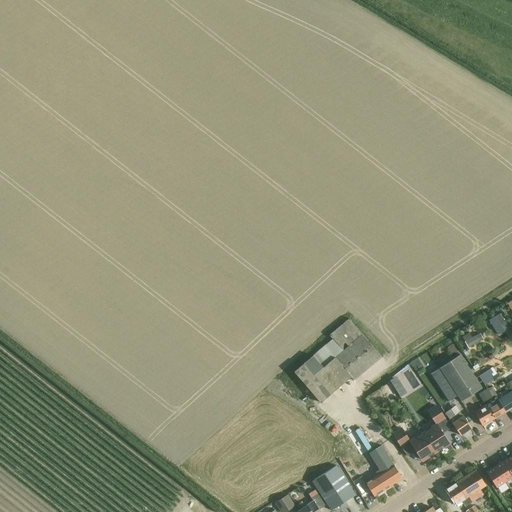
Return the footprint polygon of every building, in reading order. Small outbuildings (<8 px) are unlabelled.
[(351,376),(354,380),(382,356),(349,318),(328,336),(331,339),(293,372),(320,402),(351,376)] [(466,358),(485,386),(504,373),(485,345),(466,358)] [(428,354),(432,363),(443,358),(439,349),(428,354)] [(439,368),(457,395),(461,401),(481,387),(459,354),(439,368)] [(457,395),(439,368),(430,373),(448,401),(457,395)] [(424,382),(426,390),(432,389),(431,381),(424,382)] [(511,385),(511,390),(499,399),(506,412),(511,408),(511,384),(511,385)] [(390,385),(383,389),(390,399),(396,394),(390,385)] [(495,400),(484,406),(493,420),(506,412),(499,399),(498,400),(496,397),(494,398),(495,400)] [(427,431),(423,433),(435,452),(436,452),(435,452),(449,443),(443,433),(451,428),(437,406),(428,412),(436,425),(432,427),(433,429),(428,433),(427,431)] [(476,416),(482,426),(483,426),(483,425),(484,425),(493,420),(484,406),(474,412),(477,415),(476,416)] [(460,435),(471,428),(463,415),(462,416),(459,412),(454,415),(450,409),(444,413),(460,435)] [(402,428),(393,434),(394,436),(407,456),(416,451),(422,460),(431,454),(435,452),(423,433),(420,436),(421,437),(416,441),(414,439),(410,442),(402,428)] [(379,475),(365,483),(374,496),(402,478),(390,459),(380,445),(368,453),(378,468),(376,470),(379,475)] [(503,461),(511,475),(511,456),(511,455),(503,461)] [(496,466),(506,481),(511,477),(511,475),(503,461),(496,466)] [(332,510),(356,494),(337,464),(312,481),(332,510)] [(486,472),(496,487),(506,481),(496,466),(486,472)] [(445,490),(455,505),(461,501),(465,507),(470,503),(467,498),(486,486),(476,470),(445,490)] [(320,511),(319,509),(325,506),(317,493),(311,497),(314,501),(299,510),(299,511),(320,511)] [(281,511),(284,511),(294,506),(288,495),(276,502),(281,511)]
